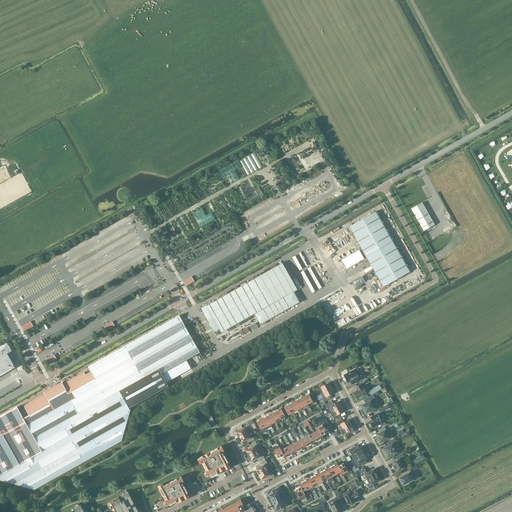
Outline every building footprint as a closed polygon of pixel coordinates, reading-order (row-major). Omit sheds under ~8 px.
[(251,152),(236,160),(243,173),(258,165),(254,156),(253,156),(251,152)] [(434,225),(422,203),(411,209),(423,231),(434,225)] [(349,227),(383,287),(410,272),(376,212),(349,227)] [(324,250),(327,253),(331,249),(326,243),(322,246),(325,249),(324,250)] [(209,304),(202,308),(207,317),(213,329),(214,331),(219,328),(221,332),(255,313),(260,323),(298,302),(292,292),(297,289),(282,264),(257,278),(213,303),(213,302),(209,304)] [(17,407),(0,416),(0,480),(7,482),(9,483),(12,484),(35,490),(45,484),(47,483),(72,469),(78,466),(80,465),(122,441),(131,410),(129,408),(169,386),(162,374),(200,353),(179,316),(88,367),(91,372),(85,375),(72,383),(64,387),(62,384),(62,383),(53,388),(45,393),(47,397),(25,409),(20,412),(18,410),(17,407)] [(0,376),(15,368),(15,367),(15,368),(7,353),(5,351),(10,348),(7,342),(6,342),(7,342),(0,346),(0,376)] [(354,383),(363,379),(363,378),(360,373),(360,374),(357,368),(355,370),(354,370),(344,375),(348,383),(350,381),(352,384),(354,383)] [(323,392),(331,388),(328,383),(320,387),(317,389),(320,394),(323,392)] [(357,391),(353,393),(356,399),(367,394),(363,387),(363,388),(361,384),(355,387),(357,391)] [(334,393),(331,388),(323,392),(320,394),(323,398),(324,402),(331,398),(329,395),(330,395),(334,393)] [(303,396),(308,405),(308,404),(312,402),(308,394),(303,396)] [(365,403),(361,406),(363,409),(362,410),(364,413),(365,413),(375,408),(372,403),(376,401),(372,395),(364,400),(365,403)] [(303,407),(308,405),(303,396),(298,399),(303,407)] [(304,409),(303,407),(298,399),(294,401),(298,410),(299,412),(304,409)] [(293,402),(289,404),(293,412),(298,410),(294,401),(293,402)] [(330,406),(333,411),(341,406),(338,401),(334,404),(332,401),(326,404),(328,407),(330,406)] [(293,412),(289,404),(284,407),(288,415),(293,412)] [(344,411),(341,406),(333,411),(330,412),(334,420),(341,417),(339,414),(344,411)] [(280,419),(281,422),(281,421),(286,419),(281,408),(276,411),(280,419)] [(275,422),(280,419),(276,411),(271,414),(275,422)] [(275,422),(271,414),(266,416),(271,424),(275,422)] [(372,421),(369,422),(372,428),(382,423),(380,419),(377,414),(370,417),(372,421)] [(272,427),(271,424),(266,416),(262,419),(261,419),(267,429),(272,427)] [(267,429),(261,419),(256,421),(259,426),(256,428),(260,434),(263,433),(262,432),(267,429)] [(340,424),(343,429),(351,425),(348,420),(343,422),(342,419),(336,423),(337,426),(338,425),(340,424)] [(316,425),(318,430),(319,430),(322,435),(327,433),(324,428),(327,426),(324,420),(320,422),(321,422),(316,425)] [(283,423),(274,429),(276,433),(285,427),(283,423)] [(351,425),(343,429),(341,430),(343,435),(354,430),(351,425)] [(377,439),(379,442),(380,443),(389,438),(385,431),(386,430),(384,427),(378,430),(380,433),(377,434),(379,438),(378,438),(378,439),(377,439)] [(239,437),(247,433),(244,428),(236,432),(237,435),(238,435),(238,437),(239,437)] [(323,438),(322,435),(319,430),(318,430),(314,432),(318,440),(323,438)] [(309,435),(314,443),(318,441),(318,440),(314,432),(309,435)] [(247,433),(239,437),(239,438),(240,440),(241,442),(246,440),(248,443),(254,439),(252,436),(249,438),(247,433)] [(304,437),(309,446),(313,443),(314,443),(309,435),(304,437)] [(304,437),(300,440),(304,448),(309,446),(304,437)] [(388,457),(396,452),(397,452),(392,444),(396,442),(394,439),(387,443),(389,446),(383,449),(388,457)] [(300,440),(295,442),(299,451),(304,448),(300,440)] [(249,455),(249,456),(259,450),(257,446),(257,445),(255,442),(249,445),(251,448),(246,451),(247,453),(248,455),(249,455)] [(295,442),(290,445),(295,453),(299,451),(295,442)] [(279,458),(283,456),(284,456),(281,450),(279,447),(278,445),(273,448),(273,447),(270,449),(273,455),(276,454),(279,458)] [(295,453),(290,445),(286,448),(285,448),(290,456),(295,453)] [(353,459),(366,452),(364,449),(363,450),(362,447),(359,448),(357,445),(348,450),(353,459)] [(224,468),(229,465),(222,452),(220,447),(219,447),(199,458),(202,463),(206,471),(209,476),(211,475),(211,477),(212,477),(213,476),(214,476),(215,475),(217,474),(218,474),(217,472),(219,471),(220,472),(225,469),(224,468)] [(344,459),(349,457),(345,447),(340,449),(344,459)] [(285,448),(281,450),(284,456),(283,456),(285,458),(290,456),(285,448)] [(259,450),(249,456),(249,457),(250,458),(250,459),(251,461),(256,458),(258,461),(264,458),(262,455),(259,450)] [(366,452),(353,459),(358,467),(367,463),(365,460),(368,458),(366,455),(367,454),(366,452)] [(397,471),(404,468),(400,459),(404,457),(402,454),(396,457),(397,460),(392,463),(394,466),(393,466),(394,469),(395,468),(397,471)] [(350,458),(345,460),(349,467),(353,465),(350,458)] [(267,470),(269,469),(267,464),(265,460),(259,464),(261,467),(256,469),(257,471),(257,472),(258,473),(258,474),(259,474),(267,470)] [(332,466),(336,474),(337,474),(341,472),(338,466),(337,463),(332,466)] [(343,463),(338,466),(341,472),(344,477),(351,472),(347,465),(345,466),(344,465),(343,463)] [(332,477),(336,474),(332,466),(327,468),(332,477)] [(333,479),(332,477),(327,468),(323,471),(327,479),(328,482),(333,479)] [(366,477),(367,479),(377,474),(376,472),(377,472),(375,468),(367,473),(365,469),(360,472),(363,478),(366,477)] [(267,470),(259,474),(259,475),(260,477),(261,479),(266,477),(268,480),(274,476),(272,473),(269,475),(267,470)] [(322,471),(318,474),(322,482),(327,479),(323,471),(322,471)] [(399,478),(403,485),(413,480),(409,472),(399,478)] [(313,476),(317,484),(322,482),(318,474),(313,476)] [(377,474),(367,479),(366,480),(368,483),(366,484),(369,489),(374,487),(373,484),(381,479),(379,476),(377,474)] [(308,479),(313,487),(317,484),(313,476),(308,479)] [(159,488),(165,501),(168,506),(172,504),(174,503),(175,502),(178,500),(183,498),(189,495),(182,483),(182,482),(181,480),(179,477),(164,485),(159,488)] [(314,489),(313,487),(308,479),(303,481),(309,492),(314,489)] [(299,484),(300,487),(300,486),(300,487),(304,494),(309,492),(303,481),(299,484)] [(269,498),(272,502),(284,496),(279,486),(273,490),(275,493),(269,496),(269,497),(269,498)] [(306,497),(304,494),(300,487),(300,486),(300,487),(295,489),(299,496),(300,499),(301,500),(306,497)] [(350,493),(344,496),(348,505),(355,501),(354,499),(359,496),(356,490),(350,493)] [(138,511),(135,506),(135,507),(133,502),(128,492),(121,496),(123,500),(121,502),(118,497),(109,502),(113,511),(138,511)] [(284,496),(272,502),(274,507),(275,507),(276,508),(281,505),(283,508),(289,505),(284,496)] [(333,511),(340,511),(342,511),(339,504),(342,502),(338,496),(335,498),(336,501),(329,504),(333,511)] [(240,499),(222,509),(223,511),(256,511),(253,506),(251,507),(249,504),(244,507),(240,499)]
